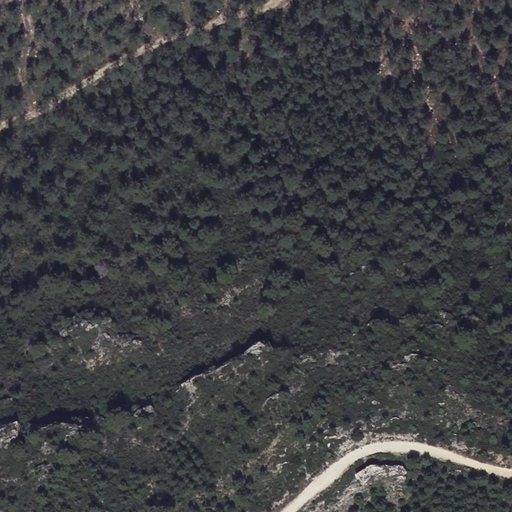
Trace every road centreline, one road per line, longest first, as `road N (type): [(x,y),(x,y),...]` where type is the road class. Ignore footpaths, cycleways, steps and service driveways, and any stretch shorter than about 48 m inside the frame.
road 1 (track): [(0,107),(36,111),(204,25),(284,0)]
road 2 (track): [(286,511),(363,450),(414,447),(511,474)]
